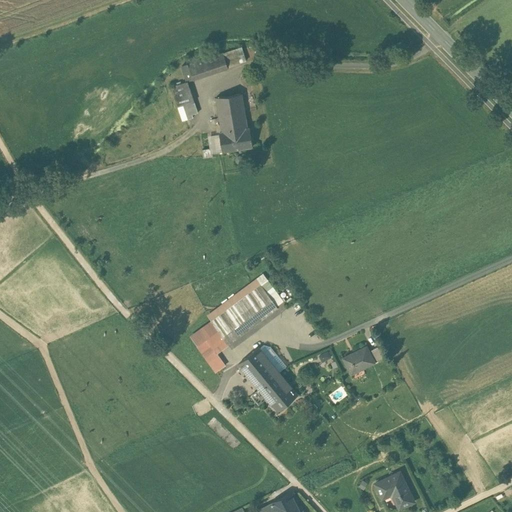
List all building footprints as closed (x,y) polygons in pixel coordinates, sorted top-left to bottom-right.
[(241,46),(223,52),(228,67),(246,61),(241,46)] [(223,52),(187,64),(192,79),(193,80),(228,68),(228,67),(223,52)] [(187,64),(181,66),(186,81),(187,81),(192,79),(187,64)] [(182,103),(193,99),(187,81),(186,81),(171,86),(176,104),(182,103)] [(242,93),(215,97),(220,130),(218,130),(218,134),(221,151),(252,147),(249,126),(247,126),(242,93)] [(193,99),(182,103),(187,119),(193,117),(192,114),(198,112),(193,99)] [(218,134),(207,135),(210,153),(221,151),(218,134)] [(210,147),(201,149),(203,157),(212,155),(210,147)] [(263,272),(206,313),(210,319),(228,344),(285,302),(263,272)] [(228,344),(210,319),(189,334),(216,372),(226,365),(217,351),(228,344)] [(367,342),(340,355),(349,374),(376,361),(370,348),(367,342)] [(314,355),(319,364),(334,354),(328,345),(314,355)] [(378,345),(370,348),(376,361),(384,357),(378,345)] [(240,364),(278,410),(299,393),(261,347),(240,364)] [(401,467),(372,480),(381,498),(391,494),(398,509),(417,500),(401,467)] [(305,511),(295,488),(277,495),(283,511),(305,511)] [(283,511),(277,495),(253,505),(255,511),(283,511)]
